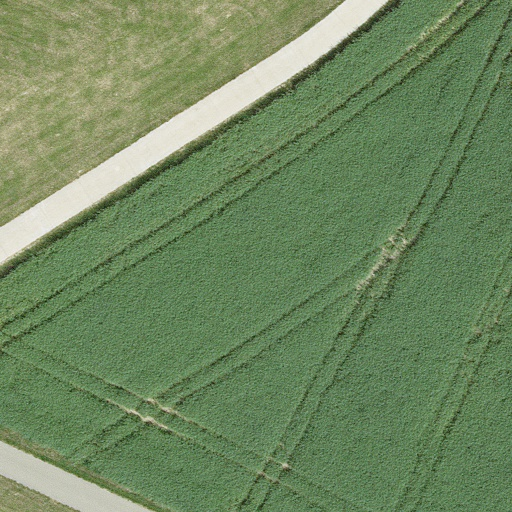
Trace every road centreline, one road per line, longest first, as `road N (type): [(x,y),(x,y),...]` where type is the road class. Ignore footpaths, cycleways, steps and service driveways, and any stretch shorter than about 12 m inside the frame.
road 1 (track): [(0,251),(248,99),(374,0)]
road 2 (track): [(0,459),(113,511)]
